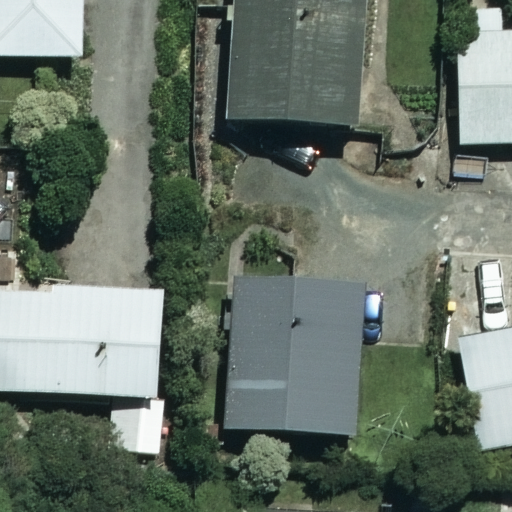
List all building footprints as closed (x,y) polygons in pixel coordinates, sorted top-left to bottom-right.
[(0,0),(0,62),(90,65),(92,0),(0,0)] [(367,135),(373,0),(241,0),(235,128),(367,135)] [(510,14),(464,16),(468,150),(511,149),(511,39),(510,14)] [(373,295),(238,288),(230,436),(364,444),(373,295)] [(26,297),(0,296),(0,400),(177,405),(180,301),(26,297)] [(511,448),(511,332),(466,339),(482,453),(511,448)]
